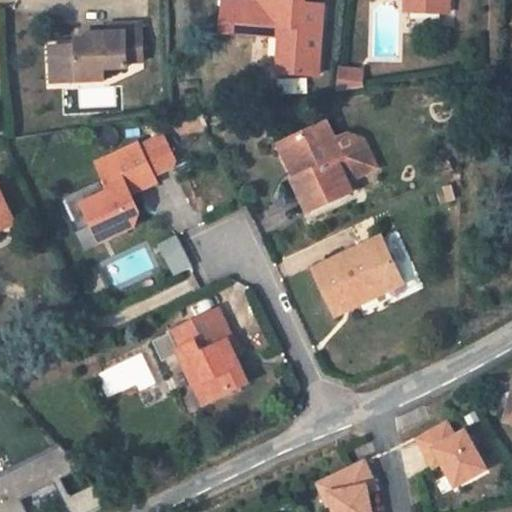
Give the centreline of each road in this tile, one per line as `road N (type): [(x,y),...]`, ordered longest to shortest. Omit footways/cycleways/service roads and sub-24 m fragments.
road 1 (residential): [(223,247),(255,265),(334,421)]
road 2 (residential): [(147,511),(334,421)]
road 3 (residential): [(334,421),(511,331)]
